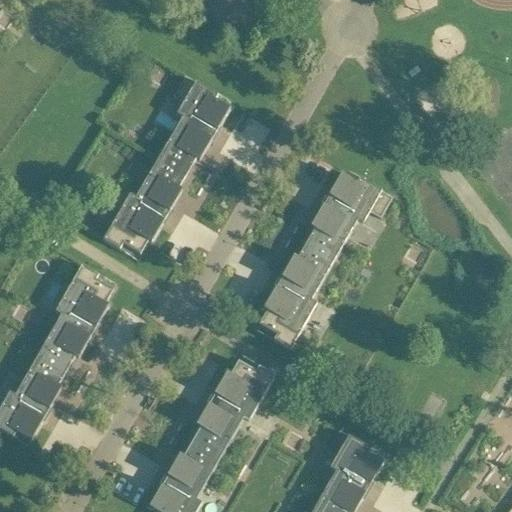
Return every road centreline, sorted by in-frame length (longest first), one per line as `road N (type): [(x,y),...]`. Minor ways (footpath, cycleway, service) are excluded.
road 1 (unclassified): [(185,313),(348,28)]
road 2 (unclassified): [(448,472),(185,313)]
road 3 (unclassified): [(511,249),(360,56),(348,28)]
road 4 (unclassified): [(72,511),(185,313)]
road 5 (unclassified): [(185,313),(0,195)]
